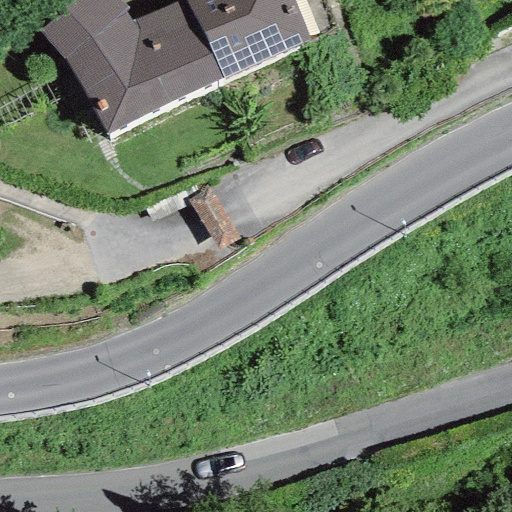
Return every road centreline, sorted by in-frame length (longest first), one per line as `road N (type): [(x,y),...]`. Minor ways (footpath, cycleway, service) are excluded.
road 1 (tertiary): [(0,396),(45,391),(171,352),(370,218),(511,140)]
road 2 (tertiary): [(511,384),(240,466),(79,501),(0,505)]
